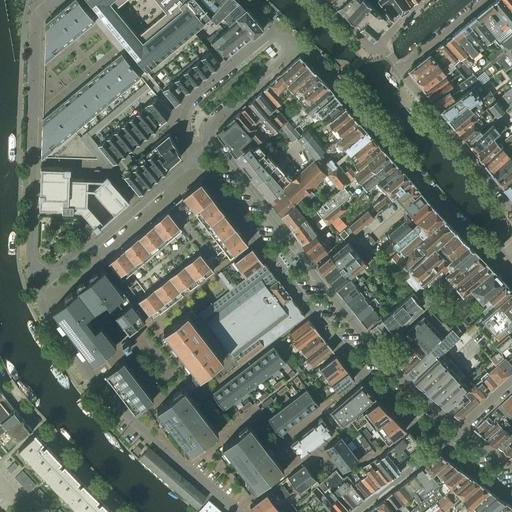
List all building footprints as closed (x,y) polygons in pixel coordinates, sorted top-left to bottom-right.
[(70,0),(45,21),(44,61),(45,62),(95,19),(85,7),(78,0),(70,0)] [(88,0),(90,3),(162,88),(173,79),(172,76),(180,69),(189,62),(198,54),(200,57),(209,49),(193,30),(205,21),(204,19),(210,15),(209,14),(214,9),(218,4),(213,0),(88,0)] [(213,0),(218,4),(214,9),(209,14),(210,15),(216,20),(224,13),(238,0),(213,0)] [(238,0),(224,13),(231,21),(235,17),(235,16),(246,8),(238,0)] [(343,0),(336,6),(373,39),(379,31),(393,19),(386,11),(385,10),(381,13),(366,0),(343,0)] [(390,0),(376,0),(385,10),(386,11),(388,9),(394,4),(390,0)] [(390,0),(394,4),(400,12),(408,6),(403,0),(390,0)] [(502,0),(494,0),(491,2),(511,27),(511,10),(502,0)] [(511,0),(502,0),(511,10),(511,0)] [(511,27),(491,2),(476,16),(494,38),(501,48),(505,53),(510,58),(511,58),(511,56),(511,27)] [(394,4),(388,9),(395,17),(400,12),(394,4)] [(237,19),(211,41),(212,42),(215,46),(213,48),(223,59),(225,58),(251,36),(253,38),(254,36),(261,31),(263,29),(246,8),(235,16),(235,17),(237,19)] [(476,16),(468,22),(486,44),(494,38),(476,16)] [(207,47),(196,33),(142,76),(96,18),(46,59),(44,124),(42,156),(90,157),(111,157),(169,109),(160,99),(214,55),(207,47)] [(468,22),(460,29),(478,50),(486,44),(468,22)] [(460,29),(453,35),(482,71),(490,65),(485,60),(480,53),(476,56),(473,53),(478,50),(460,29)] [(453,35),(444,41),(474,78),(482,71),(453,35)] [(443,42),(438,46),(454,67),(455,68),(459,73),(460,74),(458,75),(460,78),(462,77),(463,78),(464,80),(469,76),(470,75),(473,78),(474,78),(444,41),(443,42)] [(444,57),(416,79),(424,90),(454,67),(438,46),(436,48),(444,57)] [(408,70),(416,79),(444,57),(436,48),(408,70)] [(501,48),(493,54),(498,59),(505,53),(501,48)] [(209,49),(200,57),(211,70),(220,62),(212,53),(209,49)] [(498,59),(495,61),(500,67),(502,69),(503,68),(505,71),(511,65),(511,59),(511,58),(510,58),(505,53),(498,59)] [(493,54),(485,60),(490,65),(492,64),(495,61),(498,59),(493,54)] [(299,56),(280,73),(289,83),(308,65),(299,56)] [(432,100),(439,109),(472,86),(479,81),(481,83),(482,82),(494,72),(497,70),(492,64),(490,65),(482,71),(474,78),(473,78),(470,75),(469,76),(464,80),(463,78),(432,100)] [(283,99),(289,94),(314,72),(308,65),(289,83),(287,85),(285,87),(279,94),(283,99)] [(424,90),(428,95),(459,73),(455,68),(454,67),(424,90)] [(299,98),(321,79),(314,72),(289,94),(292,97),(295,94),(299,98)] [(278,75),(269,84),(279,94),(285,87),(287,85),(289,83),(280,73),(278,75)] [(459,73),(428,95),(432,100),(463,78),(462,77),(460,78),(458,75),(460,74),(459,73)] [(173,79),(162,88),(165,92),(175,104),(184,92),(173,79)] [(304,106),(329,87),(328,86),(321,79),(299,98),(298,99),(304,105),(304,106)] [(472,86),(439,109),(447,118),(466,103),(467,105),(479,96),(486,91),(481,83),(479,81),(472,86)] [(277,105),(283,99),(279,94),(269,84),(263,89),(277,105)] [(329,87),(304,106),(310,113),(334,93),(329,87)] [(496,99),(487,107),(496,117),(504,110),(505,111),(511,104),(511,87),(508,90),(496,99)] [(466,103),(447,118),(454,126),(475,110),(477,113),(479,115),(480,113),(484,110),(483,110),(487,107),(496,99),(492,94),(492,95),(488,90),(486,91),(479,96),(467,105),(466,103)] [(287,120),(287,119),(275,106),(261,91),(254,97),(280,126),(283,123),(286,121),(287,121),(287,120)] [(334,93),(310,113),(305,117),(308,121),(315,115),(319,119),(320,118),(341,102),(334,93)] [(254,97),(248,103),(271,130),(273,132),(279,127),(280,126),(254,97)] [(325,124),(327,122),(345,107),(341,102),(320,118),(325,124)] [(248,103),(241,109),(262,134),(262,133),(265,136),(271,130),(248,103)] [(334,129),(351,114),(345,107),(327,122),(333,129),(334,129)] [(234,115),(234,116),(251,135),(259,143),(260,144),(267,138),(265,136),(262,133),(262,134),(241,109),(234,115)] [(475,110),(454,126),(459,132),(475,119),(478,117),(479,119),(483,116),(480,113),(479,115),(477,113),(475,110)] [(358,122),(351,114),(334,129),(333,129),(331,131),(338,139),(358,122)] [(483,122),(482,123),(485,126),(493,119),(491,115),(483,122)] [(216,132),(234,156),(248,145),(245,141),(251,136),(251,135),(234,116),(233,116),(216,132)] [(475,119),(459,132),(467,142),(466,142),(467,142),(480,131),(479,130),(482,128),(485,126),(482,123),(483,122),(479,119),(478,117),(475,119)] [(480,131),(467,142),(469,145),(476,154),(476,153),(496,135),(499,132),(506,128),(502,122),(499,118),(492,123),(481,133),(480,131)] [(283,123),(280,126),(282,129),(289,123),(287,121),(286,121),(283,123)] [(339,151),(344,147),(365,129),(358,122),(338,139),(333,143),(339,151)] [(297,138),(301,144),(313,134),(309,129),(296,138),(297,138)] [(325,162),(332,170),(338,165),(349,156),(371,136),(365,129),(344,147),(348,152),(335,163),(330,158),(327,161),(325,162)] [(293,142),(297,138),(296,138),(291,131),(287,135),(293,142)] [(151,148),(153,150),(145,157),(138,163),(131,169),(124,175),(139,192),(146,186),(153,181),(159,175),(168,168),(181,156),(175,145),(169,133),(151,148)] [(301,144),(314,159),(315,159),(321,154),(326,149),(313,134),(301,144)] [(496,135),(476,153),(483,163),(500,147),(502,149),(511,139),(511,137),(511,136),(511,134),(501,142),(496,135)] [(500,147),(483,163),(492,173),(509,157),(511,154),(511,135),(511,136),(511,137),(511,139),(502,149),(500,147)] [(355,163),(378,143),(371,136),(349,156),(352,160),(355,163)] [(248,145),(234,156),(269,200),(281,189),(283,187),(282,186),(289,179),(267,154),(265,155),(262,153),(264,151),(255,141),(249,145),(248,145)] [(356,174),(383,150),(378,143),(355,163),(357,167),(356,168),(357,169),(354,172),(356,174)] [(273,145),(266,152),(267,154),(271,158),(278,151),(273,145)] [(308,215),(320,230),(327,225),(322,218),(352,192),(351,191),(390,158),(383,150),(356,174),(350,179),(339,189),(308,215)] [(327,161),(321,154),(315,159),(314,159),(302,170),(283,187),(281,189),(294,204),(297,201),(305,194),(323,178),(328,173),(332,170),(325,162),(327,161)] [(511,159),(509,157),(492,173),(498,181),(511,167),(511,159)] [(354,194),(358,199),(365,193),(365,192),(370,187),(396,164),(390,158),(351,191),(352,192),(322,218),(327,225),(346,209),(342,204),(354,194)] [(68,163),(63,163),(40,162),(39,188),(39,193),(43,193),(61,194),(67,194),(68,174),(68,168),(68,163)] [(378,183),(383,188),(402,171),(396,164),(370,187),(371,189),(378,183)] [(333,183),(339,189),(350,179),(344,172),(345,172),(342,169),(338,165),(332,170),(328,173),(323,178),(330,186),(333,183)] [(344,172),(350,179),(356,174),(354,172),(350,167),(349,168),(345,172),(344,172)] [(511,167),(498,181),(503,187),(511,178),(511,167)] [(409,178),(402,171),(383,188),(387,193),(379,200),(378,199),(373,204),(378,211),(390,200),(387,197),(389,195),(392,199),(405,189),(405,190),(413,183),(409,178)] [(106,173),(102,176),(90,187),(114,211),(129,199),(109,176),(106,173)] [(86,175),(68,174),(67,194),(67,202),(71,202),(85,203),(86,175)] [(90,187),(102,176),(102,175),(86,175),(85,203),(102,221),(114,211),(90,187)] [(511,178),(503,187),(511,197),(511,178)] [(147,311),(152,317),(213,269),(211,266),(208,261),(212,258),(217,254),(224,249),(230,256),(235,252),(248,242),(234,225),(222,209),(210,194),(200,181),(182,195),(183,196),(176,202),(169,208),(155,220),(140,233),(125,246),(108,260),(118,273),(122,278),(130,272),(133,277),(135,279),(137,281),(139,284),(142,288),(146,292),(138,298),(147,311)] [(404,218),(388,232),(395,240),(403,233),(433,208),(426,199),(423,196),(413,183),(405,190),(405,189),(395,196),(407,210),(411,215),(409,216),(406,213),(403,216),(406,219),(405,219),(404,218)] [(294,204),(281,189),(269,200),(268,200),(273,205),(272,205),(281,216),(294,204)] [(85,203),(71,202),(67,202),(61,202),(61,194),(39,193),(38,208),(80,209),(93,223),(96,227),(99,224),(102,221),(85,203)] [(300,204),(297,201),(294,204),(281,216),(286,223),(299,211),(296,207),(300,204)] [(410,251),(444,220),(433,208),(403,233),(404,234),(393,243),(401,252),(398,255),(400,257),(408,249),(410,251)] [(355,233),(374,218),(367,210),(349,225),(355,233)] [(304,217),(299,211),(286,223),(291,229),(304,217)] [(346,225),(338,216),(331,223),(339,232),(346,225)] [(291,229),(297,238),(311,226),(304,217),(291,229)] [(391,257),(396,263),(398,261),(405,269),(406,269),(407,271),(455,232),(444,220),(410,251),(408,249),(400,257),(398,255),(396,252),(391,257)] [(297,238),(302,245),(315,234),(317,233),(311,226),(297,238)] [(348,235),(344,230),(339,234),(343,239),(348,235)] [(302,245),(308,253),(331,235),(328,231),(324,234),(321,237),(321,238),(321,240),(320,240),(315,234),(302,245)] [(447,269),(449,271),(473,250),(455,231),(455,232),(407,271),(408,271),(408,273),(405,277),(414,288),(416,286),(417,287),(418,287),(419,288),(420,288),(421,288),(422,288),(423,287),(424,286),(425,289),(447,269)] [(308,253),(314,261),(330,249),(327,245),(330,242),(329,241),(334,237),(333,234),(331,235),(308,253)] [(318,264),(337,289),(349,278),(350,278),(367,263),(366,263),(370,260),(364,253),(361,256),(347,240),(318,264)] [(234,261),(240,269),(258,255),(256,253),(252,247),(234,261)] [(445,274),(450,279),(478,255),(473,250),(449,271),(445,274)] [(258,255),(240,269),(246,277),(264,263),(260,257),(258,255)] [(452,291),(456,287),(485,262),(478,255),(450,279),(446,283),(452,291)] [(456,287),(463,295),(492,270),(485,262),(456,287)] [(163,330),(201,379),(216,367),(223,377),(241,363),(265,345),(305,316),(291,298),(285,290),(283,288),(277,280),(273,275),(270,270),(267,266),(264,263),(246,277),(233,287),(230,290),(197,316),(191,309),(163,330)] [(77,288),(78,289),(52,309),(93,362),(119,342),(130,333),(145,321),(137,311),(129,300),(120,289),(103,268),(77,288)] [(483,302),(484,301),(504,283),(500,279),(492,270),(463,295),(467,300),(475,293),(483,302)] [(221,271),(217,274),(224,282),(227,279),(221,271)] [(350,278),(349,278),(337,289),(336,289),(342,297),(355,285),(360,280),(358,278),(353,282),(350,278)] [(227,279),(224,282),(230,290),(233,287),(227,279)] [(361,280),(360,280),(355,285),(342,297),(347,302),(360,290),(358,288),(363,283),(361,280)] [(482,317),(511,290),(504,283),(484,301),(488,305),(485,308),(487,310),(484,312),(485,313),(482,317)] [(360,290),(347,302),(351,308),(364,297),(370,292),(367,289),(362,293),(360,290)] [(482,317),(496,333),(511,318),(511,290),(482,317)] [(433,299),(426,292),(419,299),(412,291),(382,318),(370,328),(380,339),(378,341),(382,345),(426,304),(433,299)] [(364,297),(351,308),(356,314),(369,302),(367,300),(372,295),(370,292),(364,297)] [(463,295),(455,302),(459,306),(467,300),(463,295)] [(374,297),(369,302),(356,314),(360,319),(374,308),(379,303),(374,297)] [(381,306),(379,303),(374,308),(360,319),(366,327),(379,315),(376,310),(381,306)] [(407,329),(427,352),(445,335),(450,330),(452,328),(443,319),(441,320),(430,308),(424,313),(407,329)] [(494,335),(498,340),(511,327),(511,318),(496,333),(494,334),(494,335)] [(306,320),(288,334),(294,341),(312,327),(313,326),(307,319),(306,320)] [(470,327),(475,332),(479,329),(474,323),(470,327)] [(452,328),(450,330),(458,338),(459,336),(463,333),(455,325),(452,328)] [(298,349),(299,348),(309,341),(312,339),(318,334),(319,333),(313,326),(312,327),(294,341),(292,342),(298,349)] [(475,332),(470,327),(466,331),(470,336),(475,332)] [(494,343),(500,350),(505,355),(511,363),(511,327),(498,340),(494,343)] [(423,355),(406,372),(413,380),(428,366),(445,350),(449,346),(452,343),(456,340),(458,338),(450,330),(445,335),(427,352),(426,353),(423,355)] [(321,336),(319,333),(318,334),(312,339),(309,341),(299,348),(306,357),(315,350),(318,347),(324,342),(325,342),(324,340),(321,336)] [(126,340),(121,344),(126,350),(131,347),(126,340)] [(305,360),(312,367),(316,364),(321,360),(325,357),(331,351),(332,351),(326,343),(326,344),(319,349),(315,352),(305,360)] [(393,358),(401,366),(416,352),(419,350),(415,347),(413,349),(408,344),(393,358)] [(272,346),(264,352),(277,368),(285,362),(272,346)] [(490,358),(492,360),(495,364),(505,355),(500,350),(490,358)] [(264,352),(257,358),(270,374),(277,368),(264,352)] [(401,366),(406,372),(423,355),(422,354),(420,355),(416,352),(401,366)] [(437,400),(448,409),(463,393),(461,391),(467,384),(470,382),(459,370),(456,373),(455,371),(454,370),(453,369),(456,366),(443,352),(440,355),(428,366),(413,380),(420,386),(429,393),(430,393),(437,400)] [(336,355),(319,367),(325,375),(342,363),(336,355)] [(487,370),(486,371),(497,383),(511,369),(511,363),(505,355),(495,364),(492,360),(484,368),(487,370)] [(257,358),(249,363),(262,380),(270,374),(257,358)] [(113,368),(105,374),(106,375),(112,382),(119,376),(130,369),(123,360),(113,368)] [(249,363),(242,369),(254,386),(262,380),(249,363)] [(342,363),(325,375),(331,383),(348,370),(342,363)] [(112,382),(117,390),(118,389),(125,384),(135,376),(130,369),(119,376),(112,382)] [(241,370),(234,375),(247,392),(254,386),(242,369),(241,370)] [(331,383),(337,391),(354,378),(348,370),(331,383)] [(486,371),(480,377),(491,389),(497,383),(486,371)] [(234,375),(226,381),(239,398),(247,392),(234,375)] [(141,384),(135,376),(125,384),(118,389),(117,390),(123,398),(124,397),(131,391),(141,384)] [(480,377),(477,381),(487,392),(491,389),(480,377)] [(226,381),(219,387),(232,403),(239,398),(226,381)] [(465,390),(466,390),(470,395),(471,396),(475,393),(481,398),(487,392),(477,381),(470,387),(469,387),(465,390)] [(194,386),(193,385),(191,382),(190,383),(185,387),(188,391),(194,386)] [(123,398),(129,405),(130,405),(137,399),(147,391),(141,384),(131,391),(124,397),(123,398)] [(330,410),(342,424),(374,397),(361,384),(342,400),(330,410)] [(157,408),(191,452),(213,435),(218,431),(184,387),(157,408)] [(219,387),(211,393),(224,410),(232,403),(219,387)] [(298,395),(311,412),(319,405),(306,389),(298,395)] [(463,393),(448,409),(452,412),(458,417),(461,417),(461,416),(481,398),(475,393),(471,396),(470,395),(466,390),(463,393)] [(143,407),(153,399),(147,391),(137,399),(130,405),(129,405),(135,412),(135,413),(143,407)] [(511,393),(501,403),(511,414),(511,393)] [(290,401),(303,418),(311,412),(298,395),(290,401)] [(0,420),(14,409),(6,397),(0,401),(0,420)] [(283,407),(295,423),(303,418),(290,401),(283,407)] [(354,426),(357,430),(359,428),(369,421),(375,416),(385,408),(377,401),(368,408),(362,413),(351,422),(354,426)] [(498,421),(504,415),(509,420),(508,421),(511,424),(511,414),(501,403),(497,408),(489,415),(493,419),(495,418),(498,421)] [(275,413),(288,429),(295,423),(283,407),(275,413)] [(374,428),(375,428),(380,424),(383,422),(392,415),(385,408),(375,416),(369,421),(374,428)] [(0,420),(0,432),(20,416),(14,409),(0,420)] [(267,419),(280,435),(288,429),(275,413),(267,419)] [(380,424),(375,428),(381,435),(389,430),(399,422),(392,415),(383,422),(380,424)] [(476,428),(482,433),(494,423),(498,421),(495,418),(493,419),(489,415),(476,428)] [(489,439),(508,421),(509,420),(504,415),(498,421),(494,423),(482,433),(489,439)] [(0,432),(0,441),(2,444),(27,423),(20,416),(0,432)] [(290,442),(300,455),(332,432),(321,417),(290,442)] [(511,424),(508,421),(489,439),(498,445),(511,431),(511,424)] [(389,430),(381,435),(387,443),(395,438),(406,429),(399,422),(389,430)] [(27,423),(2,444),(8,451),(10,449),(11,449),(33,431),(27,423)] [(222,446),(256,490),(284,469),(266,446),(250,425),(222,446)] [(375,459),(380,464),(391,477),(397,473),(402,468),(406,465),(407,460),(403,456),(420,442),(409,429),(403,435),(394,442),(387,449),(381,454),(375,459)] [(504,450),(511,442),(511,432),(499,446),(504,450)] [(112,511),(110,509),(102,502),(98,499),(83,483),(72,472),(54,453),(43,442),(35,433),(18,449),(23,454),(33,464),(41,473),(51,484),(70,503),(74,507),(79,511),(112,511)] [(340,436),(324,449),(330,457),(346,444),(340,436)] [(142,448),(137,444),(134,449),(139,453),(142,448)] [(330,457),(336,464),(352,452),(346,444),(330,457)] [(149,446),(138,457),(196,507),(207,496),(149,446)] [(352,452),(336,464),(342,472),(358,460),(352,452)] [(421,467),(415,474),(424,485),(423,486),(425,489),(418,496),(422,500),(435,490),(431,484),(435,480),(433,478),(431,475),(435,472),(448,461),(441,455),(438,455),(424,467),(426,469),(424,470),(421,467)] [(441,476),(454,465),(448,461),(435,472),(439,477),(441,476)] [(369,463),(361,467),(378,487),(384,482),(374,469),(369,463)] [(288,476),(294,484),(311,472),(305,464),(288,476)] [(380,464),(374,469),(384,482),(390,478),(391,477),(380,464)] [(440,486),(459,469),(454,465),(441,476),(439,477),(435,480),(431,484),(435,490),(437,488),(435,485),(437,483),(440,486)] [(361,467),(355,471),(372,491),(378,487),(361,467)] [(329,475),(338,485),(344,491),(356,504),(361,500),(342,478),(342,477),(335,469),(329,475)] [(459,469),(440,486),(437,488),(435,490),(422,500),(418,504),(409,511),(422,511),(423,511),(430,506),(436,501),(445,494),(452,488),(455,492),(472,478),(459,469)] [(355,470),(348,475),(365,496),(372,491),(355,471),(355,470)] [(311,472),(294,484),(300,492),(317,480),(311,472)] [(342,477),(342,478),(361,500),(365,496),(348,475),(348,474),(342,477)] [(415,474),(408,479),(416,489),(418,487),(420,488),(423,486),(424,485),(415,474)] [(329,475),(322,481),(329,488),(332,492),(334,490),(338,485),(329,475)] [(478,483),(472,478),(455,492),(452,488),(445,494),(453,503),(460,497),(461,498),(462,499),(480,484),(478,483)] [(408,479),(402,484),(412,496),(418,504),(422,500),(418,496),(414,491),(416,489),(408,479)] [(311,491),(315,495),(316,496),(321,492),(338,511),(345,511),(349,509),(332,492),(329,488),(322,481),(319,483),(311,491)] [(402,484),(393,491),(403,503),(412,496),(402,484)] [(464,511),(489,491),(480,484),(462,499),(454,507),(453,509),(453,511),(464,511)] [(338,485),(334,490),(340,496),(350,508),(356,504),(344,491),(338,485)] [(250,505),(255,511),(257,511),(274,499),(268,491),(250,505)] [(408,511),(409,511),(403,503),(393,491),(384,498),(394,511),(398,508),(401,511),(408,511)] [(464,511),(475,511),(496,496),(489,491),(464,511)] [(329,511),(338,511),(321,492),(316,496),(329,511)] [(443,511),(453,503),(445,494),(436,501),(443,511)] [(315,495),(308,501),(317,511),(316,511),(329,511),(316,496),(315,495)] [(493,511),(505,502),(496,496),(475,511),(493,511)] [(384,498),(375,505),(380,511),(394,511),(384,498)] [(199,511),(200,511),(219,511),(221,510),(209,500),(199,511)] [(258,511),(273,511),(279,508),(273,501),(258,511)] [(436,501),(430,506),(434,511),(443,511),(444,511),(443,511),(436,501)] [(505,511),(511,507),(505,502),(493,511),(505,511)]
